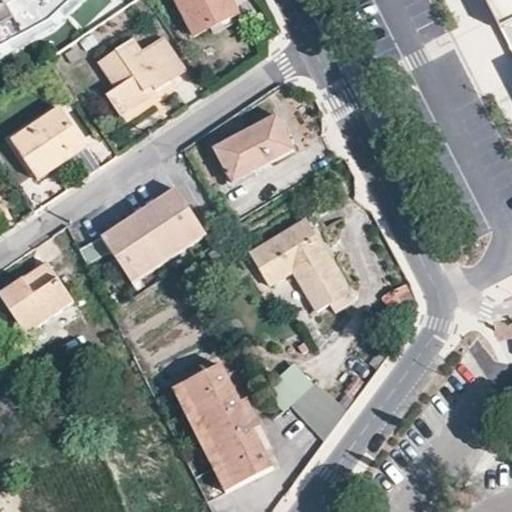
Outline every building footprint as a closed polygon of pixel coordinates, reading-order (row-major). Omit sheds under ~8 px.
[(0,0),(0,54),(28,40),(50,29),(58,20),(76,0),(0,0)] [(64,26),(87,0),(76,0),(58,20),(64,26)] [(174,0),(193,35),(209,27),(236,12),(230,0),(174,0)] [(511,0),(488,0),(511,43),(511,0)] [(31,48),(54,36),(64,26),(58,20),(50,29),(28,40),(31,48)] [(178,92),(172,83),(168,77),(183,65),(164,38),(142,53),(134,40),(100,63),(117,89),(106,97),(126,127),(178,92)] [(0,63),(31,48),(28,40),(0,54),(0,63)] [(168,77),(172,83),(187,72),(183,65),(168,77)] [(60,166),(87,148),(60,110),(13,143),(34,174),(55,160),(60,166)] [(293,150),(275,115),(211,149),(226,176),(246,165),(251,174),(293,150)] [(34,174),(39,180),(60,166),(55,160),(34,174)] [(251,174),(246,165),(226,176),(230,185),(251,174)] [(102,239),(133,287),(206,239),(176,192),(163,200),(167,206),(120,237),(115,231),(102,239)] [(167,206),(163,200),(115,231),(120,237),(167,206)] [(267,287),(293,272),(317,313),(350,294),(328,258),(322,262),(308,240),(315,236),(305,221),(250,255),(267,287)] [(322,262),(328,258),(315,236),(308,240),(322,262)] [(0,295),(0,299),(25,336),(72,303),(46,264),(0,295)] [(381,296),(392,314),(415,302),(404,282),(381,296)] [(25,336),(32,347),(80,316),(72,303),(25,336)] [(256,451),(221,384),(227,381),(217,363),(178,383),(230,487),(271,466),(262,448),(256,451)] [(291,406),(324,443),(347,411),(315,385),(313,386),(295,366),(265,392),(284,413),(291,406)] [(237,400),(227,381),(221,384),(256,451),(262,448),(251,429),(237,400)] [(230,487),(178,383),(170,387),(224,491),(230,487)] [(258,425),(244,397),(237,400),(251,429),(258,425)] [(255,511),(243,489),(210,508),(211,511),(255,511)]
